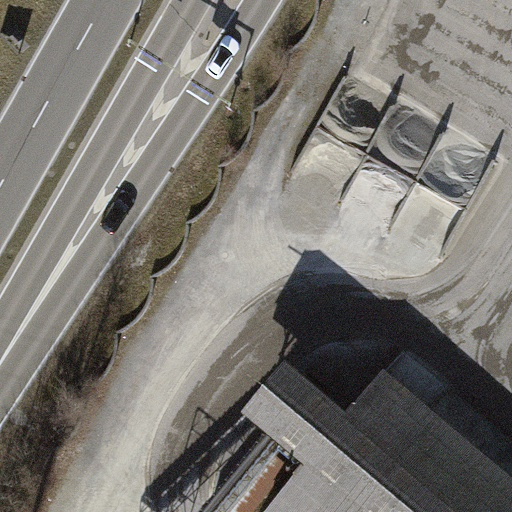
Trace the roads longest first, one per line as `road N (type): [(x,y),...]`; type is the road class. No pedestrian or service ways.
road 1 (secondary): [(0,381),(60,307),(265,0)]
road 2 (secondary): [(0,351),(194,0)]
road 3 (secondary): [(104,0),(0,182)]
